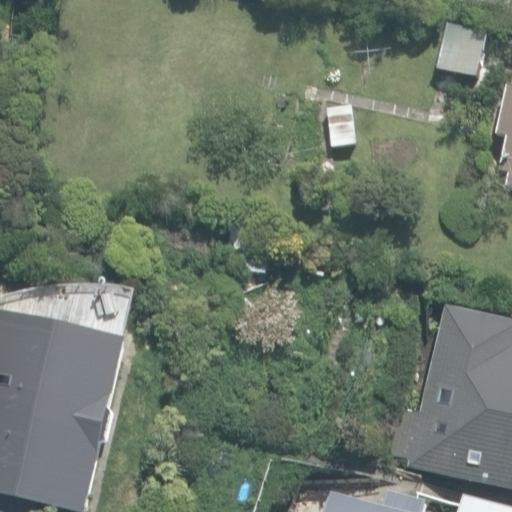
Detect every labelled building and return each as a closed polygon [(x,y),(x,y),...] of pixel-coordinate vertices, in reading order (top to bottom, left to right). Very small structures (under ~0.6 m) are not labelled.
[(439,73),(477,82),(489,34),(451,25),(439,73)] [(511,83),(511,84),(499,135),(510,137),(502,172),(511,174),(509,187),(511,187),(511,83)] [(351,107),(328,110),(332,145),(355,142),(351,107)] [(226,272),(269,277),(274,234),(231,230),(226,272)] [(0,511),(41,511),(43,507),(89,511),(140,296),(109,293),(57,290),(3,303),(0,317),(0,316),(0,511)] [(411,469),(511,492),(511,323),(449,308),(424,415),(395,408),(384,455),(412,461),(411,469)] [(497,511),(467,503),(464,511),(427,511),(429,506),(388,494),(383,511),(331,496),(326,511),(497,511)]
